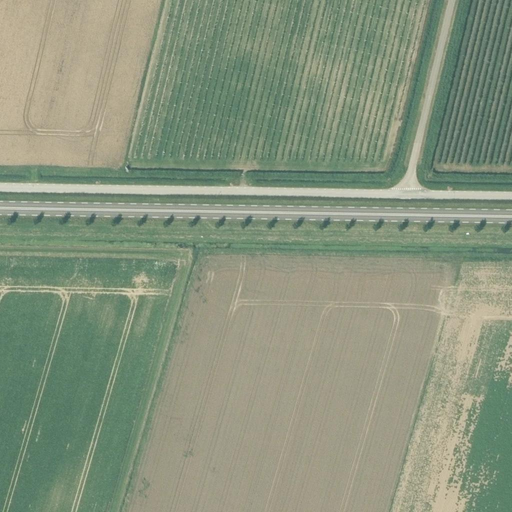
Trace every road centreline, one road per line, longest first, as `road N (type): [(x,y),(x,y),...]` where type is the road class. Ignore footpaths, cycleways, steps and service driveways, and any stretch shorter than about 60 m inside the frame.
road 1 (primary): [(511,215),(0,207)]
road 2 (unclassified): [(404,196),(0,187)]
road 3 (unclassified): [(404,196),(451,0)]
